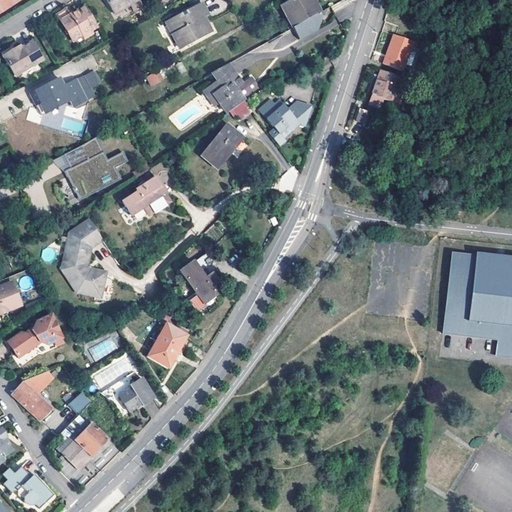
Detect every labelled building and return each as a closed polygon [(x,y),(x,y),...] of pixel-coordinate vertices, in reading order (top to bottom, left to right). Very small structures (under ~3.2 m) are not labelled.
[(0,0),(0,13),(20,0),(0,0)] [(105,0),(115,15),(130,6),(140,1),(139,0),(105,0)] [(324,17),(317,5),(314,7),(310,0),(293,0),(280,8),(300,41),(318,32),(324,17)] [(140,1),(130,6),(134,12),(143,7),(140,1)] [(201,4),(198,5),(205,17),(208,16),(201,4)] [(178,42),(182,49),(211,34),(203,19),(205,17),(198,5),(183,13),(185,16),(181,19),(179,15),(164,23),(170,36),(169,36),(173,44),(178,42)] [(97,28),(85,7),(76,13),(74,14),(60,22),(72,43),(82,37),(83,40),(92,34),(91,32),(97,28)] [(60,22),(74,14),(70,8),(56,17),(60,22)] [(164,23),(162,24),(169,36),(170,36),(164,23)] [(273,52),(288,43),(283,34),(268,43),(273,52)] [(393,35),(382,63),(403,70),(413,42),(393,35)] [(178,42),(173,44),(177,52),(182,49),(178,42)] [(42,61),(31,44),(21,50),(15,53),(4,60),(15,78),(42,61)] [(15,53),(21,50),(19,48),(13,52),(12,51),(1,56),(4,60),(15,53)] [(221,105),(227,113),(243,102),(260,91),(251,79),(242,85),(228,65),(212,74),(218,83),(209,89),(221,105)] [(402,78),(380,70),(368,103),(380,107),(383,98),(388,100),(388,99),(398,102),(402,91),(397,89),(399,87),(402,78)] [(156,74),(144,80),(148,89),(160,82),(156,74)] [(74,82),(85,101),(91,97),(81,79),(74,82)] [(58,80),(28,96),(39,116),(68,101),(71,108),(85,101),(74,82),(62,88),(58,80)] [(214,109),(221,105),(209,89),(203,94),(214,109)] [(274,128),(268,133),(267,134),(278,147),(285,141),(282,138),(298,124),(303,126),(309,106),(295,101),(292,109),(290,106),(286,109),(277,101),(273,104),(269,99),(257,110),(274,128)] [(250,110),(243,102),(230,113),(236,120),(250,110)] [(366,123),(367,110),(358,109),(357,122),(366,123)] [(227,128),(202,158),(217,169),(241,140),(227,128)] [(81,147),(65,154),(72,168),(66,171),(80,200),(122,179),(116,167),(128,161),(124,152),(108,160),(97,137),(81,147)] [(242,142),(232,154),(237,157),(247,146),(242,142)] [(374,156),(365,147),(364,148),(365,150),(364,151),(363,153),(362,153),(362,155),(361,156),(361,158),(361,159),(361,161),(363,159),(367,164),(374,156)] [(133,174),(137,179),(150,171),(146,165),(133,174)] [(175,201),(168,195),(170,193),(158,180),(140,196),(141,198),(128,210),(139,222),(150,211),(157,218),(175,201)] [(107,247),(88,220),(77,227),(79,230),(71,235),(70,249),(66,248),(64,269),(75,286),(86,290),(84,294),(101,302),(104,301),(109,290),(106,287),(111,285),(113,282),(111,279),(97,274),(93,270),(96,254),(107,247)] [(77,227),(68,233),(66,248),(70,249),(71,235),(79,230),(77,227)] [(511,260),(452,253),(441,334),(496,341),(495,346),(511,348),(511,260)] [(206,254),(194,264),(207,280),(213,275),(219,271),(206,254)] [(219,282),(213,275),(207,280),(194,264),(181,274),(198,297),(189,303),(198,315),(207,308),(204,304),(217,294),(212,287),(219,282)] [(11,283),(0,287),(0,310),(0,311),(8,308),(9,310),(21,306),(11,283)] [(81,293),(84,294),(86,290),(75,286),(81,293)] [(51,317),(36,324),(34,332),(32,333),(30,334),(23,333),(8,343),(20,361),(42,346),(47,347),(54,344),(62,340),(51,317)] [(171,369),(187,338),(168,327),(151,358),(171,369)] [(94,361),(117,349),(111,337),(88,349),(94,361)] [(62,340),(54,344),(56,349),(64,345),(62,340)] [(511,348),(495,346),(494,355),(511,357),(511,348)] [(92,375),(99,388),(133,370),(126,357),(92,375)] [(20,387),(12,396),(39,421),(49,411),(43,405),(36,398),(52,380),(46,374),(21,384),(19,386),(20,387)] [(129,412),(136,408),(141,405),(142,407),(154,400),(141,380),(129,388),(131,390),(119,397),(129,412)] [(76,414),(91,402),(83,391),(67,403),(76,414)] [(77,431),(87,421),(80,414),(70,425),(58,438),(64,443),(77,431)] [(65,419),(52,433),(58,438),(70,425),(65,419)] [(91,424),(87,421),(77,431),(81,434),(91,424)] [(64,443),(57,451),(77,471),(84,464),(107,441),(91,424),(81,434),(77,431),(64,443)] [(0,454),(3,453),(6,457),(15,450),(6,439),(9,437),(6,434),(2,428),(0,429),(0,454)] [(31,481),(28,478),(19,469),(13,474),(8,469),(2,475),(7,481),(4,484),(10,491),(17,491),(23,498),(22,502),(25,506),(29,507),(32,506),(35,504),(39,508),(48,500),(42,493),(45,490),(37,480),(33,484),(31,481)] [(33,484),(37,480),(31,475),(28,478),(31,481),(33,484)] [(42,493),(48,500),(51,497),(45,490),(42,493)]
